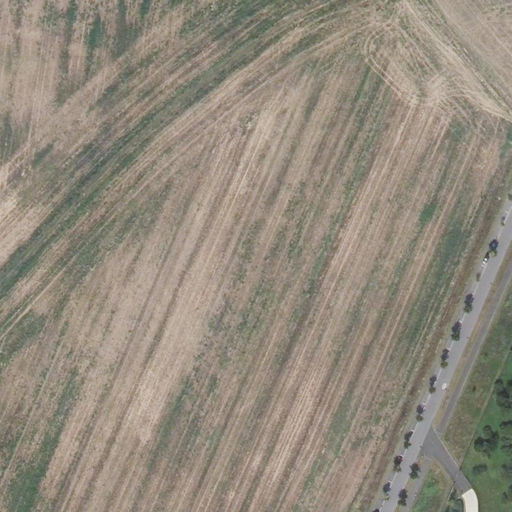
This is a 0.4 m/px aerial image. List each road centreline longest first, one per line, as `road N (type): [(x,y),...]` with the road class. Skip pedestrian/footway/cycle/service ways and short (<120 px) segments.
road 1 (track): [(0,285),(150,133),(271,35),(329,0)]
road 2 (unclassified): [(389,511),(511,224)]
road 3 (track): [(419,0),(511,114)]
